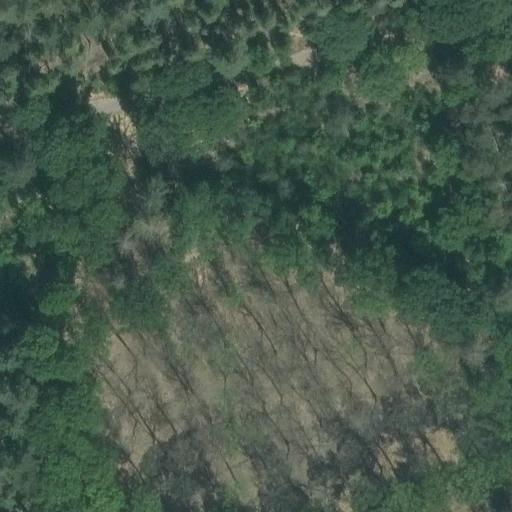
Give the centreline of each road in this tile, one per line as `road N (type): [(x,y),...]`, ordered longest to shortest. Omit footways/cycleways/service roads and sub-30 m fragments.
road 1 (track): [(511,7),(0,125)]
road 2 (track): [(511,410),(475,240),(463,105),(438,0)]
